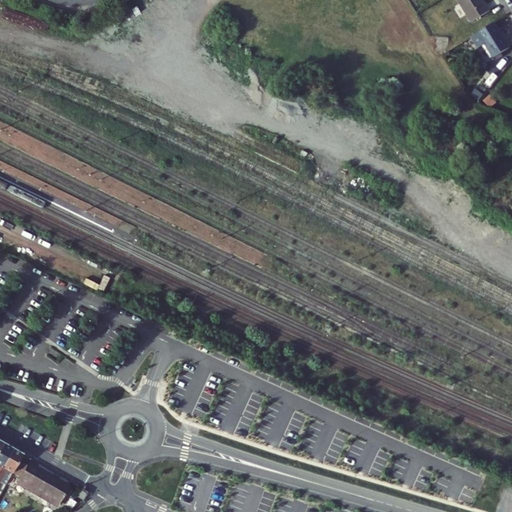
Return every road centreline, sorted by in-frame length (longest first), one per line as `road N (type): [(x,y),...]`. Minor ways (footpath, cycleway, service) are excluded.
road 1 (residential): [(294,476),(154,416)]
road 2 (residential): [(145,450),(294,476)]
road 3 (residential): [(294,476),(417,511)]
road 4 (residential): [(0,427),(106,488)]
road 5 (residential): [(119,408),(0,384)]
